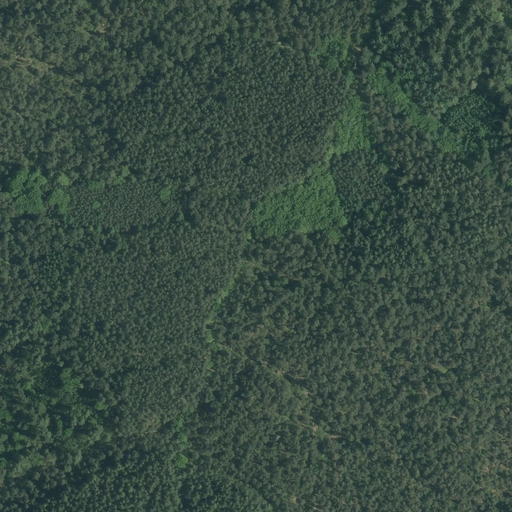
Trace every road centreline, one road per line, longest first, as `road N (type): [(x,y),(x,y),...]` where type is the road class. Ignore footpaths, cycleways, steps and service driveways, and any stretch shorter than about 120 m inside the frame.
road 1 (track): [(352,70),(354,94),(330,159),(264,208),(240,272),(212,312),(217,341)]
road 2 (track): [(0,491),(186,416),(217,341)]
road 3 (track): [(217,341),(306,391),(315,511)]
road 4 (track): [(218,0),(250,33),(352,70)]
